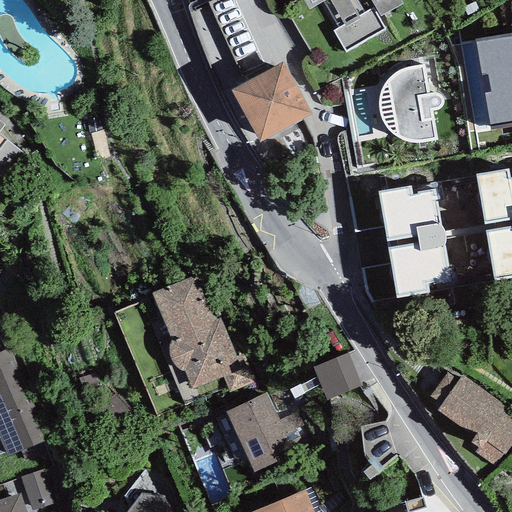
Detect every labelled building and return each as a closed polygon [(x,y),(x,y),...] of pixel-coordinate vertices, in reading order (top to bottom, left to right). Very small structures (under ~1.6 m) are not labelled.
[(302,0),(308,9),(322,1),(337,27),(332,30),(344,52),(386,28),(379,17),(403,3),(401,0),(302,0)] [(490,130),(511,126),(511,33),(474,40),(490,130)] [(282,62),(230,90),(260,143),(311,114),(282,62)] [(428,95),(422,66),(406,67),(395,72),(385,82),(379,92),(378,102),(378,111),(382,122),(386,129),(391,133),(399,139),(408,143),(419,143),(428,142),(437,141),(430,110),(438,108),(442,105),(442,99),(437,94),(433,94),(428,95)] [(0,130),(4,125),(0,121),(0,176),(2,179),(22,153),(0,135),(0,130)] [(508,168),(475,174),(493,282),(511,278),(511,174),(510,175),(508,168)] [(410,186),(377,192),(396,300),(430,293),(428,286),(450,282),(445,246),(445,243),(445,238),(445,234),(443,231),(440,228),(434,190),(413,193),(410,186)] [(196,275),(152,293),(172,340),(168,344),(168,347),(168,352),(169,358),(171,362),(173,365),(177,369),(181,372),(184,372),(191,389),(223,377),(229,392),(255,382),(243,354),(237,356),(203,272),(196,275)] [(0,453),(6,451),(8,457),(52,437),(11,348),(0,352),(0,453)] [(347,353),(312,367),(326,401),(361,386),(347,353)] [(458,381),(445,372),(428,396),(440,405),(437,409),(474,435),(469,442),(478,448),(475,452),(496,467),(511,445),(511,420),(504,414),(508,408),(462,375),(458,381)] [(266,393),(225,411),(253,473),(304,450),(295,429),(302,426),(296,412),(279,420),(266,393)] [(183,511),(160,455),(125,496),(131,510),(128,511),(183,511)] [(55,502),(43,469),(20,478),(32,511),(55,502)] [(319,511),(310,488),(250,511),(319,511)] [(26,511),(20,493),(0,500),(0,511),(26,511)] [(422,498),(405,504),(408,511),(435,511),(425,507),(422,498)]
